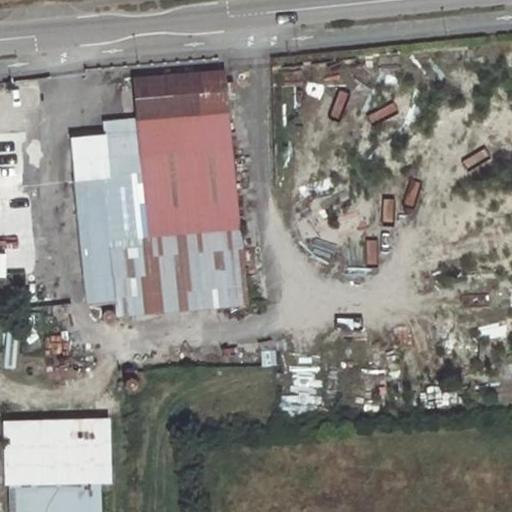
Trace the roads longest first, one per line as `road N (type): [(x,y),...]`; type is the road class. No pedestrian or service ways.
road 1 (unknown): [(247,43),(260,305),(249,317),(110,341),(72,379),(0,382)]
road 2 (tertiary): [(0,38),(386,0)]
